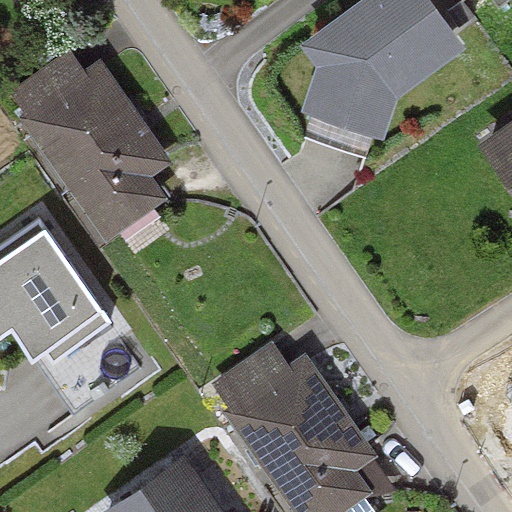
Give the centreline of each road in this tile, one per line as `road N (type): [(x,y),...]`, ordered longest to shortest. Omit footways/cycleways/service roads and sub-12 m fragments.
road 1 (residential): [(145,0),(407,387)]
road 2 (residential): [(407,387),(493,511)]
road 3 (residential): [(511,319),(407,387)]
